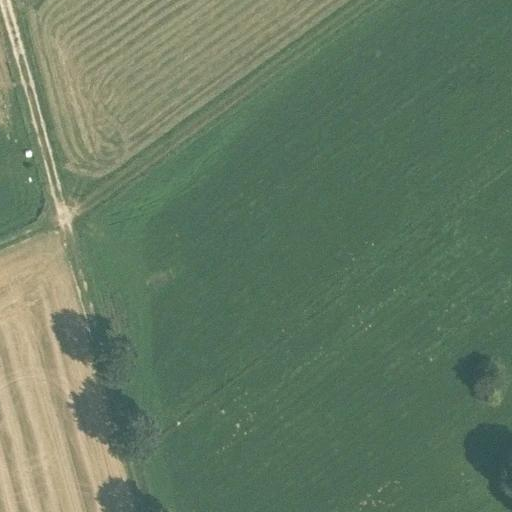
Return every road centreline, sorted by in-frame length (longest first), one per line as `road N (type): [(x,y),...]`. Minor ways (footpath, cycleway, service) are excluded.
road 1 (track): [(142,511),(2,0)]
road 2 (track): [(373,0),(91,203),(0,246)]
